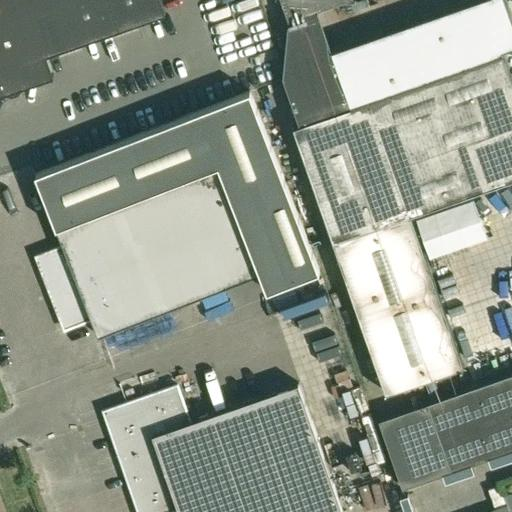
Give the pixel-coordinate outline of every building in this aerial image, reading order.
[(46,55),(124,28),(165,13),(161,0),(0,0),(0,93),(22,86),(46,78),(53,76),(46,55)] [(282,0),(289,19),(281,72),(299,125),(295,126),(335,241),(387,392),(424,379),(433,376),(464,365),(410,214),(511,178),(511,79),(503,53),(511,49),(511,11),(508,0),(483,0),(403,29),(367,42),(333,54),(318,9),(343,0),(282,0)] [(253,255),(260,273),(267,291),(320,271),(250,90),(197,111),(218,165),(239,219),(253,255)] [(50,292),(239,219),(218,165),(197,111),(36,173),(56,227),(63,244),(36,255),(50,292)] [(91,318),(253,255),(239,219),(50,292),(64,328),(91,318)] [(260,273),(253,255),(91,318),(98,336),(260,273)] [(511,372),(431,401),(382,417),(406,485),(511,448),(511,372)] [(433,376),(424,379),(431,399),(440,396),(433,376)] [(179,511),(344,511),(300,384),(191,422),(177,384),(104,410),(139,511),(164,511),(178,507),(179,511)] [(508,511),(506,503),(481,511),(508,511)]
